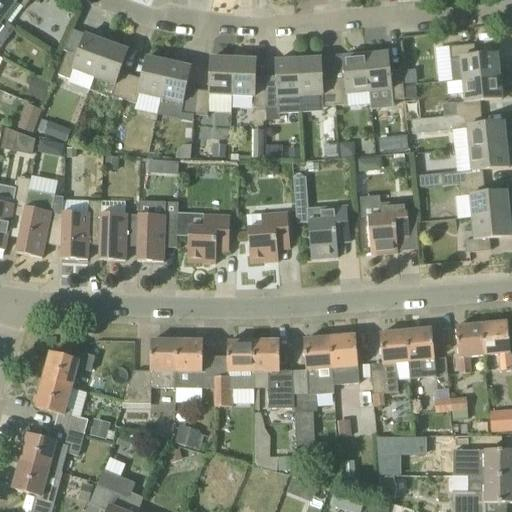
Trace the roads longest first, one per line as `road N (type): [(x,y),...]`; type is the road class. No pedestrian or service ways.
road 1 (residential): [(16,301),(240,309),(511,293)]
road 2 (residential): [(511,12),(227,26),(160,20),(101,0)]
